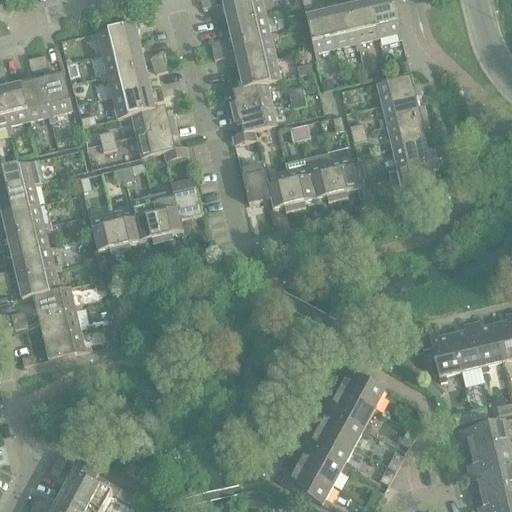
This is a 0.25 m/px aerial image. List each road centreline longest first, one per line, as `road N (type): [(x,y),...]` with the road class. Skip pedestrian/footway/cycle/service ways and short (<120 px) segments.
road 1 (residential): [(240,245),(172,0)]
road 2 (residential): [(0,367),(29,475),(9,511)]
